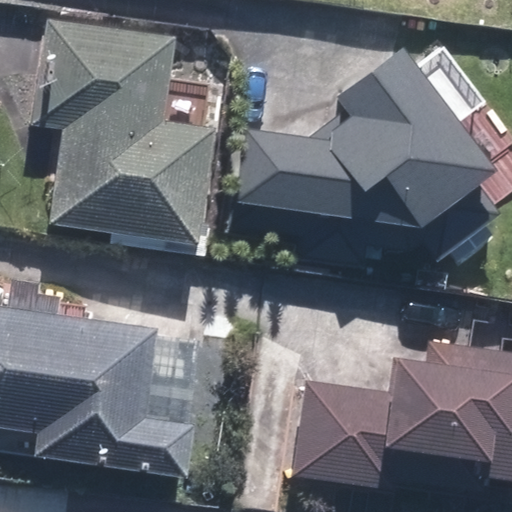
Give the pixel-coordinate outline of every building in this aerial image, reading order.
[(168,38),(39,18),(23,128),(50,132),(36,228),(185,250),(203,131),(155,124),(168,38)] [(334,116),(301,141),(233,131),(218,234),(291,245),(288,265),(358,275),(364,227),(409,233),(482,178),(386,53),(322,101),(334,116)] [(511,180),(491,179),(484,260),(511,262),(511,180)] [(25,463),(173,486),(195,341),(0,311),(0,433),(28,438),(25,463)] [(302,381),(286,481),(384,497),(388,471),(511,491),(511,355),(420,341),(416,365),(383,359),(378,393),(302,381)]
